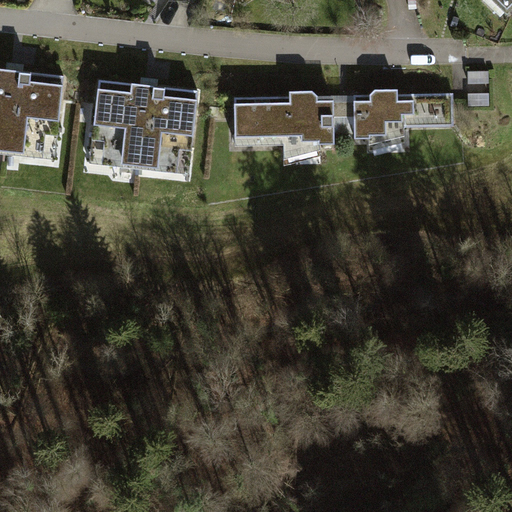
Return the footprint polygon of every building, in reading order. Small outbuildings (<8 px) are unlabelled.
[(511,0),(487,0),(486,1),(502,16),(511,5),(511,0)] [(65,77),(0,70),(0,151),(56,157),(65,77)] [(198,92),(101,83),(94,162),(191,171),(198,92)] [(337,145),(335,106),(319,106),(318,95),(313,92),(291,92),(291,97),(236,98),(237,146),(286,145),(288,150),(323,142),(322,145),(337,145)] [(452,94),(356,97),(356,138),(371,138),(407,127),(453,125),(452,94)]
